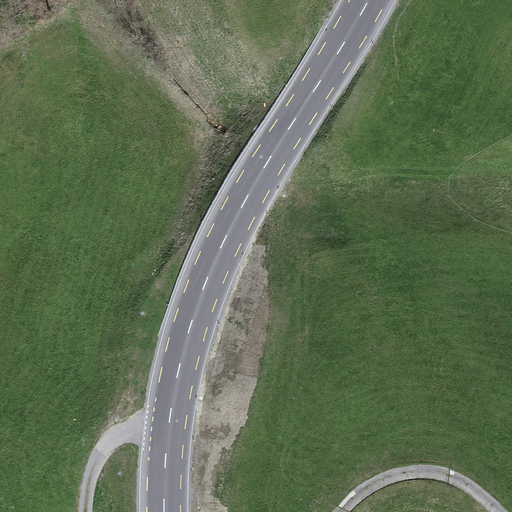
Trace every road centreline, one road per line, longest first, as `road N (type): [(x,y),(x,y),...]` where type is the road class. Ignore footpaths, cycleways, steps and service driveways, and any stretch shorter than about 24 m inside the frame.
road 1 (secondary): [(144,511),(138,411),(156,341),(365,0)]
road 2 (track): [(348,511),(357,499),(448,480),(485,511)]
